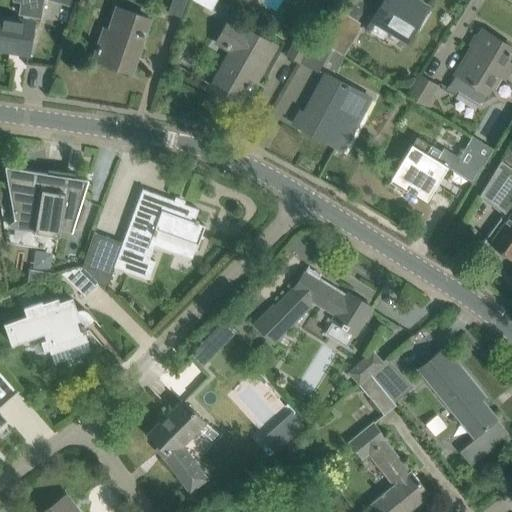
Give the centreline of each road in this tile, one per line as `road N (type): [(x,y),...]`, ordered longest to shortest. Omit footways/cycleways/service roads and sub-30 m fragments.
road 1 (residential): [(309,198),(184,133),(0,111)]
road 2 (residential): [(81,431),(309,198)]
road 3 (residential): [(511,336),(459,291),(309,198)]
